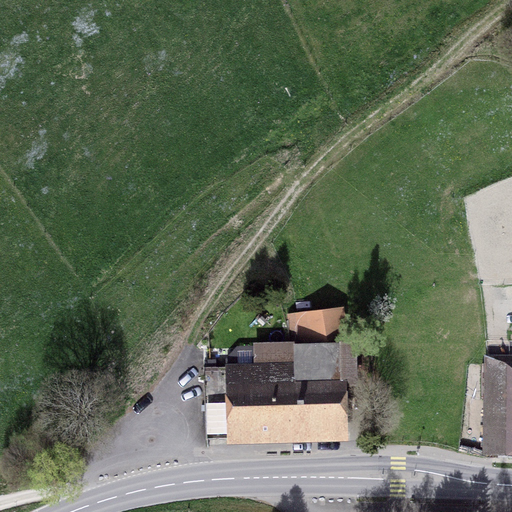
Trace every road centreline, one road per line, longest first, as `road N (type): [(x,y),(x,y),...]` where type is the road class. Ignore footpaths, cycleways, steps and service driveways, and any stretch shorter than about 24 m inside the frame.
road 1 (track): [(188,483),(181,364),(217,294),(350,136),(511,7)]
road 2 (secondary): [(70,511),(125,494),(235,479),(397,474),(511,485)]
